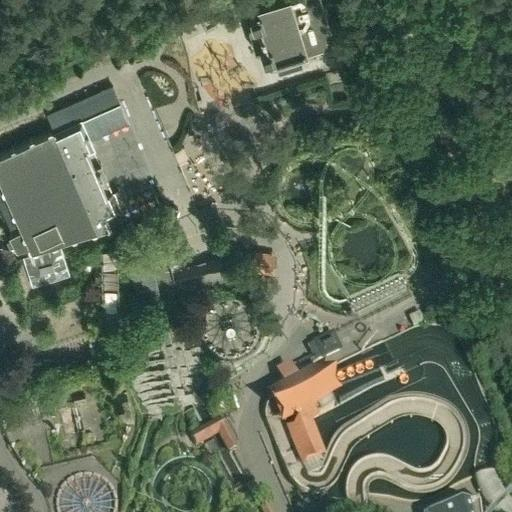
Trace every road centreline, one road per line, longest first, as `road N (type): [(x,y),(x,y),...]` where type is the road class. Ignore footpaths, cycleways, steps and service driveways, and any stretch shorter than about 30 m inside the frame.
road 1 (track): [(460,168),(393,0)]
road 2 (track): [(511,313),(460,168)]
